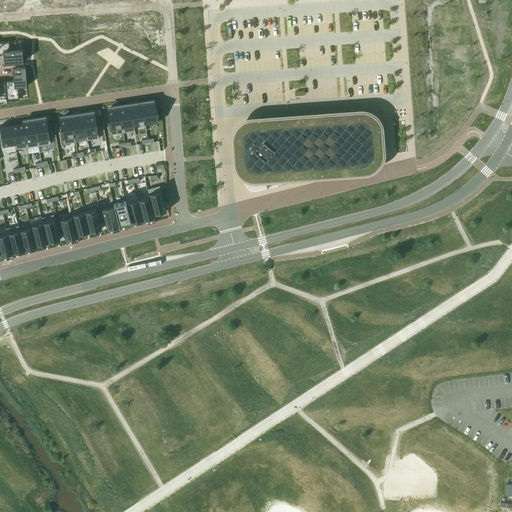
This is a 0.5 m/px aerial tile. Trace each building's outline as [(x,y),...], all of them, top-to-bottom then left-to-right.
[(9,41),(0,41),(0,54),(4,54),(4,63),(14,62),(23,62),(23,55),(23,54),(22,49),(10,50),(9,42),(9,41)] [(14,80),(5,81),(5,83),(6,95),(6,100),(7,100),(19,99),(18,87),(26,86),(27,86),(25,67),(13,68),(14,80)] [(154,102),(142,104),(146,124),(157,122),(154,102)] [(142,104),(131,106),(134,126),(146,124),(142,104)] [(131,106),(119,107),(123,132),(135,131),(134,126),(131,106)] [(119,107),(107,109),(111,134),(123,132),(119,107)] [(95,113),(83,115),(87,140),(99,138),(95,113)] [(83,115),(71,117),(75,142),(87,140),(83,115)] [(71,117),(60,119),(64,144),(72,142),(75,142),(71,117)] [(47,118),(35,120),(39,145),(51,143),(47,118)] [(35,120),(23,122),(27,147),(39,145),(35,120)] [(242,139),(244,162),(244,163),(244,164),(244,165),(245,165),(245,166),(246,166),(246,167),(246,168),(247,168),(247,169),(248,169),(249,169),(249,170),(250,170),(251,170),(251,171),(252,171),(253,171),(254,171),(255,171),(364,163),(365,163),(366,163),(367,163),(367,162),(368,162),(369,162),(369,161),(370,161),(370,160),(371,160),(371,159),(372,159),(372,158),(372,157),(373,157),(373,156),(373,155),(373,154),(373,153),(374,153),(373,153),(374,153),(374,152),(372,129),(372,128),(371,128),(371,127),(371,126),(371,125),(370,125),(370,124),(369,124),(369,123),(368,123),(368,122),(367,122),(367,121),(366,121),(365,121),(365,120),(364,120),(363,120),(362,120),(361,120),(251,128),(250,128),(249,128),(248,128),(248,129),(247,129),(247,130),(246,130),(246,131),(245,131),(245,132),(244,132),(244,133),(243,133),(243,134),(243,135),(242,135),(242,136),(242,137),(242,138),(242,139)] [(23,122),(12,124),(15,144),(16,149),(27,147),(23,122)] [(12,124),(0,125),(3,146),(15,144),(12,124)] [(160,185),(147,188),(149,196),(154,213),(166,210),(160,185)] [(149,196),(138,199),(143,220),(155,217),(154,213),(149,196)] [(138,199),(126,202),(131,221),(130,221),(131,223),(143,220),(138,199)] [(126,200),(113,203),(114,205),(119,224),(130,221),(131,221),(126,202),(126,200)] [(114,205),(102,208),(107,229),(120,226),(119,224),(114,205)] [(84,211),(89,232),(102,228),(96,208),(84,211)] [(78,235),(89,232),(84,211),(72,214),(73,216),(78,235)] [(54,214),(41,217),(48,242),(60,239),(54,214)] [(41,216),(30,219),(32,226),(36,245),(48,242),(41,217),(41,216)] [(78,235),(73,216),(61,219),(66,240),(78,237),(78,235)] [(19,225),(6,228),(13,253),(25,250),(20,229),(19,225)] [(32,226),(20,229),(25,250),(37,247),(36,245),(32,226)] [(6,227),(0,228),(0,251),(0,253),(1,256),(13,253),(6,228),(6,227)]
